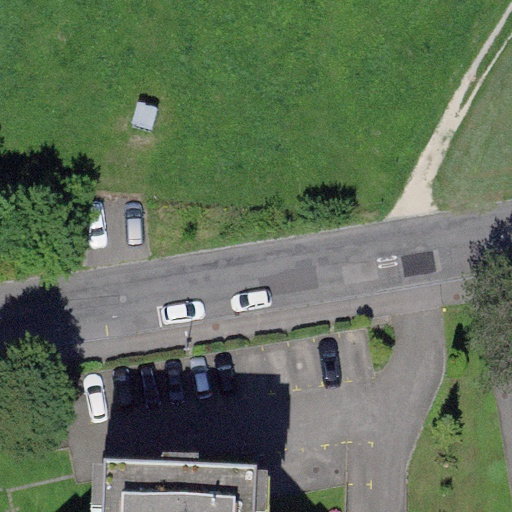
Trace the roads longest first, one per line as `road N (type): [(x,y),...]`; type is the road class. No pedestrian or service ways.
road 1 (residential): [(0,314),(511,233)]
road 2 (track): [(511,28),(464,105),(414,208),(403,250)]
